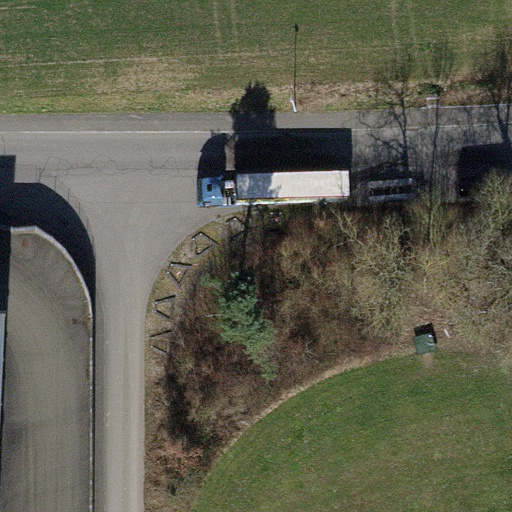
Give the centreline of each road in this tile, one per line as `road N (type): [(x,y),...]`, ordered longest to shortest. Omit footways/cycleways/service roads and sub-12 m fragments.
road 1 (residential): [(511,119),(121,158),(0,161)]
road 2 (track): [(121,511),(121,158)]
